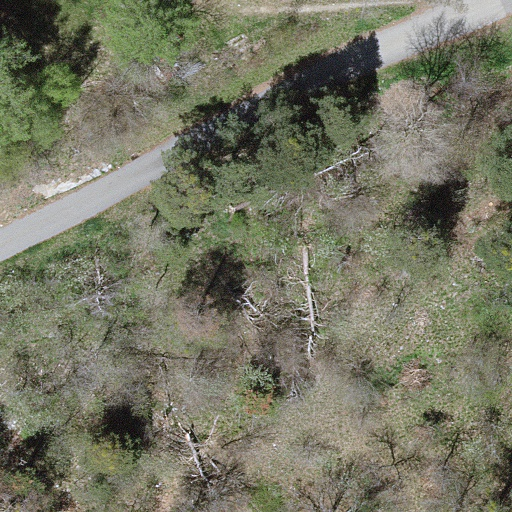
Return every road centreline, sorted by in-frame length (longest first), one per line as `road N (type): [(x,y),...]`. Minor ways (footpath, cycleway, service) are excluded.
road 1 (unclassified): [(0,242),(490,0)]
road 2 (track): [(334,0),(199,8)]
